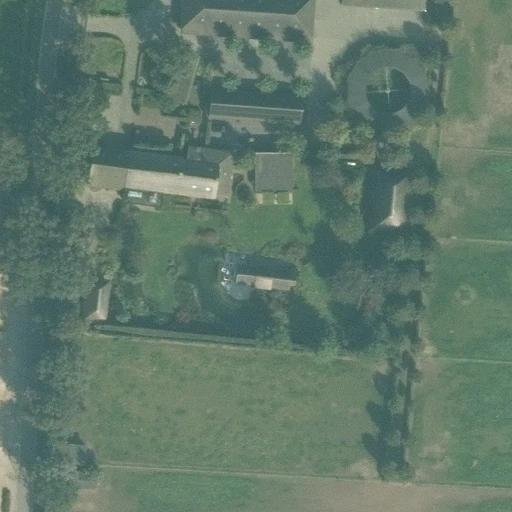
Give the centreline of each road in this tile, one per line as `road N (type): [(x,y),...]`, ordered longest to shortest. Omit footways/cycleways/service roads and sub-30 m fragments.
road 1 (unclassified): [(20,511),(54,0)]
road 2 (track): [(445,0),(392,482)]
